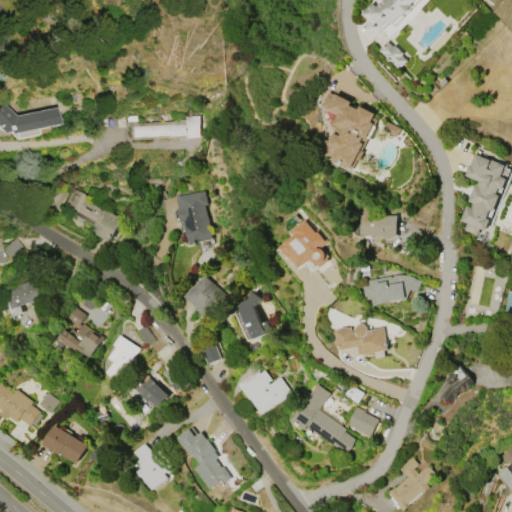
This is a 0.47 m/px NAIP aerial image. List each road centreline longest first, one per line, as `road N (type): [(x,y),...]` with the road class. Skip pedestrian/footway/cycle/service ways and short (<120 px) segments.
road 1 (residential): [(294,503),(356,486),(383,468),(448,297),(441,167),(356,59),(350,0)]
road 2 (residential): [(294,503),(145,300),(0,206)]
